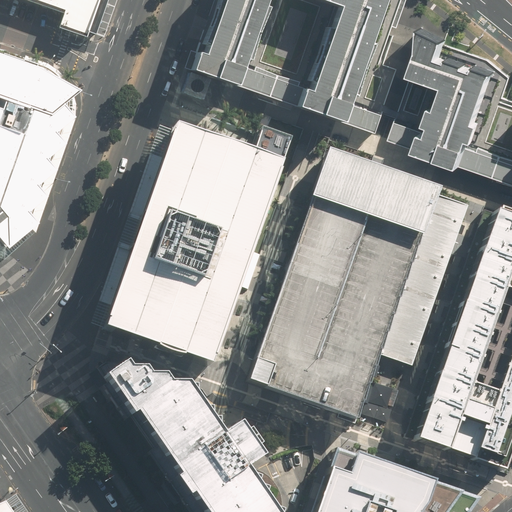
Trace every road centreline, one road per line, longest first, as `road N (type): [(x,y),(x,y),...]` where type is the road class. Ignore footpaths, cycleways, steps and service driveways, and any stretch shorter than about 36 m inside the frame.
road 1 (secondary): [(177,0),(99,230),(60,282)]
road 2 (secondary): [(60,282),(107,102)]
road 3 (secondary): [(0,411),(72,511)]
